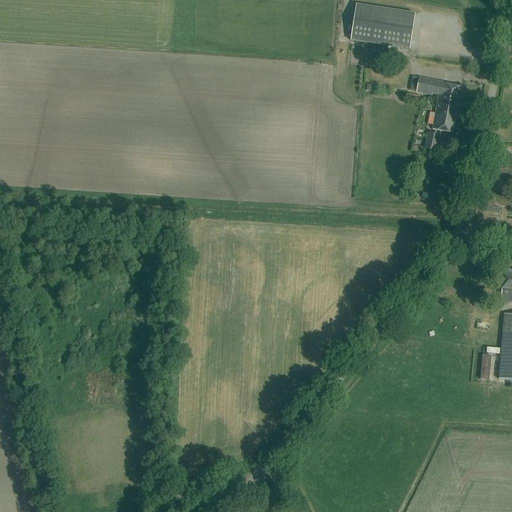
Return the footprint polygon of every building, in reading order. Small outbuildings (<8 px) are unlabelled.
[(415,14),(356,5),(351,41),(409,50),(415,14)] [(420,79),(412,77),(409,91),(417,93),(420,79)] [(439,96),(460,100),(463,89),(442,84),(443,83),(420,79),(418,93),(432,96),(433,94),(439,96)] [(458,113),(460,100),(439,96),(437,107),(438,107),(433,130),(457,135),(462,113),(458,113)] [(425,147),(424,150),(436,152),(440,136),(428,133),(425,147)] [(511,271),(503,271),(500,302),(511,302),(511,271)] [(511,315),(504,315),(498,380),(511,381),(511,315)] [(479,327),(489,330),(491,323),(481,320),(479,327)]
